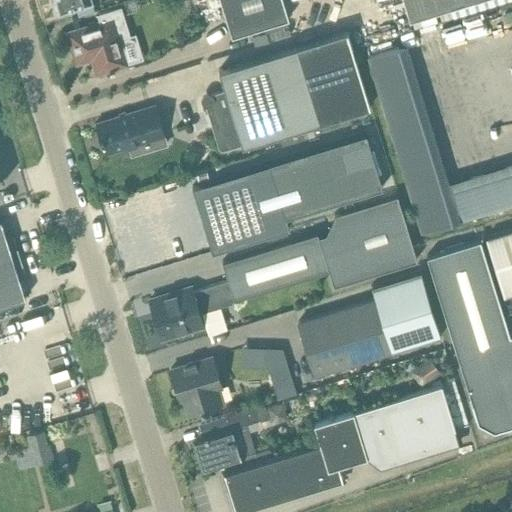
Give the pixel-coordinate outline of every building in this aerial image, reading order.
[(87,0),(55,0),(54,3),(56,10),(62,13),(69,11),(71,7),(70,5),(87,0)] [(220,0),(232,36),(251,30),(289,18),(283,0),(220,0)] [(445,6),(465,0),(404,0),(410,17),(423,13),(426,25),(449,18),(445,6)] [(145,59),(138,32),(131,35),(122,6),(98,14),(100,22),(68,32),(74,51),(91,46),(94,56),(92,57),(97,73),(110,69),(111,71),(115,70),(114,68),(128,64),(145,59)] [(404,29),(365,41),(418,216),(511,188),(511,151),(446,171),(404,29)] [(242,145),(321,121),(369,107),(345,30),(219,69),(225,89),(211,94),(212,98),(210,102),(206,104),(219,147),(223,149),(242,144),(242,145)] [(108,151),(141,141),(144,150),(167,143),(155,105),(96,123),(101,140),(105,139),(108,151)] [(366,132),(288,156),(269,162),(286,216),(383,186),(366,132)] [(319,235),(317,231),(223,260),(228,279),(234,296),(234,298),(329,269),(334,284),(417,259),(397,194),(334,214),(335,215),(326,233),(319,235)] [(1,218),(0,218),(0,261),(20,255),(18,247),(17,247),(13,234),(7,236),(1,218)] [(511,228),(486,236),(504,294),(511,291),(511,228)] [(511,333),(510,334),(501,307),(480,238),(427,255),(478,421),(494,430),(511,424),(511,333)] [(0,261),(0,305),(26,297),(20,278),(27,276),(23,264),(20,255),(0,261)] [(299,321),(315,374),(441,335),(421,270),(372,285),(375,297),(299,321)] [(192,286),(150,299),(162,337),(181,331),(204,324),(205,324),(209,335),(226,330),(219,307),(216,308),(214,301),(234,296),(228,279),(193,290),(192,286)] [(181,387),(184,398),(189,413),(222,403),(217,388),(222,386),(213,355),(171,368),(177,388),(181,387)] [(430,357),(410,371),(421,385),(440,372),(430,357)] [(320,440),(244,463),(226,469),(224,470),(237,511),(343,479),(339,464),(367,455),(381,467),(461,443),(442,382),(314,421),(320,440)] [(223,462),(226,469),(244,463),(233,428),(259,420),(259,418),(261,419),(268,417),(264,404),(255,407),(255,406),(222,415),(226,429),(194,438),(203,468),(223,462)] [(26,435),(31,451),(49,446),(44,430),(26,435)]
